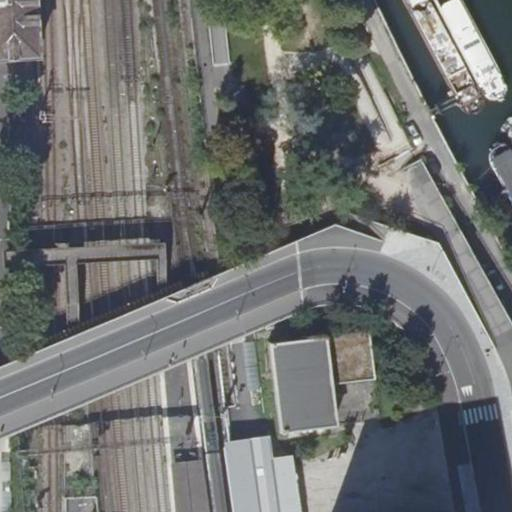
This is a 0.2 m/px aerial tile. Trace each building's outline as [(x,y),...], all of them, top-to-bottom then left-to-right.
[(0,0),(0,61),(37,60),(34,0),(0,0)] [(334,425),(329,386),(373,379),(370,354),(366,331),(268,345),(281,432),(334,425)] [(279,511),(276,490),(273,461),(272,456),(271,450),(259,452),(246,453),(229,455),(231,468),(236,511),(279,511)] [(276,460),(273,461),(276,490),(279,511),(298,511),(295,485),(292,458),(276,460)] [(203,511),(197,463),(171,464),(177,511),(203,511)]
